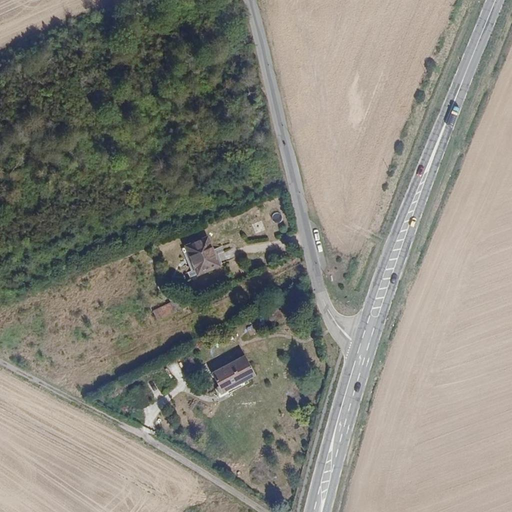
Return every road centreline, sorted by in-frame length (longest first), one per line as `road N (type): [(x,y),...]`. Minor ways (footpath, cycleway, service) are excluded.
road 1 (primary): [(493,0),(362,352)]
road 2 (tertiary): [(362,352),(330,318),(251,0)]
road 3 (track): [(0,357),(162,444),(265,511)]
road 4 (primary): [(362,352),(318,511)]
